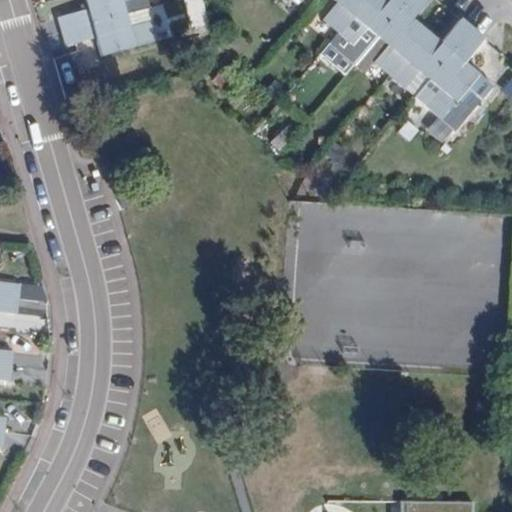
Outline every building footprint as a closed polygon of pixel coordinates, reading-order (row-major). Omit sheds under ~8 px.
[(83,0),(86,9),(56,17),(60,31),(123,13),(120,2),(126,0),(83,0)] [(320,21),(334,34),(362,0),(330,0),(334,3),(320,21)] [(375,38),(407,0),(362,0),(334,34),(326,43),(351,65),(375,38)] [(386,77),(424,32),(411,21),(426,0),(407,0),(375,38),(386,47),(372,64),(386,77)] [(123,13),(60,31),(64,46),(95,38),(99,56),(155,40),(149,22),(127,27),(123,13)] [(438,43),(424,32),(386,77),(403,90),(418,72),(427,80),(468,29),(458,20),(438,43)] [(481,40),(468,29),(427,80),(413,98),(453,132),(491,87),(463,63),(481,40)] [(252,57),(243,47),(233,57),(243,66),(252,57)] [(427,80),(418,72),(403,90),(413,98),(427,80)] [(0,297),(18,300),(19,284),(0,281),(0,297)] [(0,297),(0,311),(16,313),(18,300),(0,297)] [(0,365),(10,367),(12,351),(0,349),(0,365)] [(10,367),(0,365),(0,379),(8,380),(10,367)]
